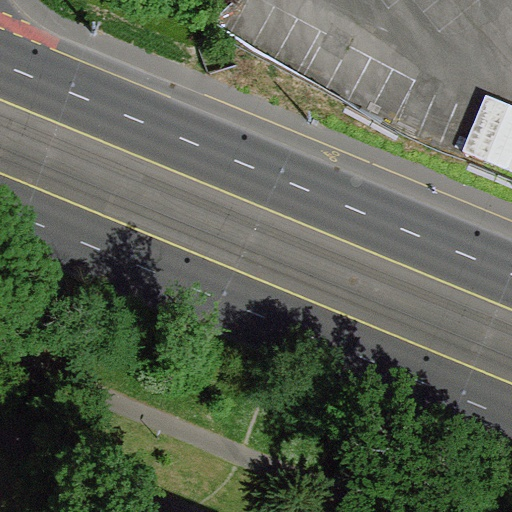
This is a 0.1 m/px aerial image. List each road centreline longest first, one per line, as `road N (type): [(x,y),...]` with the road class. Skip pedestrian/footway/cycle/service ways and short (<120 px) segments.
road 1 (primary): [(0,208),(511,419)]
road 2 (primary): [(511,273),(24,71)]
